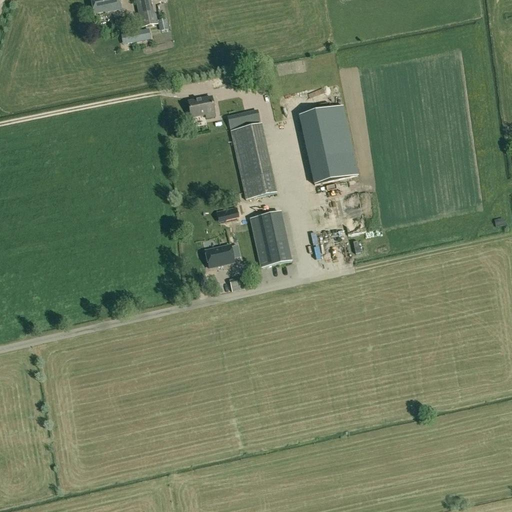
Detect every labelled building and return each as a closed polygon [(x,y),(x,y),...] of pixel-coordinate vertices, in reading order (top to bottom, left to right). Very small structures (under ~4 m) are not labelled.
[(121,10),(118,0),(91,0),(94,14),(105,12),(105,13),(121,10)] [(135,0),(142,29),(157,25),(156,20),(155,14),(152,15),(149,0),(135,0)] [(157,25),(159,33),(167,31),(165,19),(156,20),(157,25)] [(122,45),(150,40),(148,29),(120,35),(122,45)] [(188,102),(191,118),(206,116),(206,119),(215,117),(211,98),(188,102)] [(235,117),(238,129),(248,126),(246,115),(235,117)] [(352,155),(310,164),(314,186),(357,177),(352,155)] [(246,202),(276,195),(272,175),(242,182),(246,202)] [(236,220),(234,212),(225,214),(226,222),(236,220)] [(250,221),(261,270),(292,263),(280,214),(250,221)] [(335,229),(336,240),(347,239),(345,227),(335,229)] [(228,231),(209,235),(211,241),(229,237),(228,231)] [(234,264),(230,247),(205,253),(209,269),(234,264)] [(231,292),(251,288),(248,277),(229,281),(231,292)]
